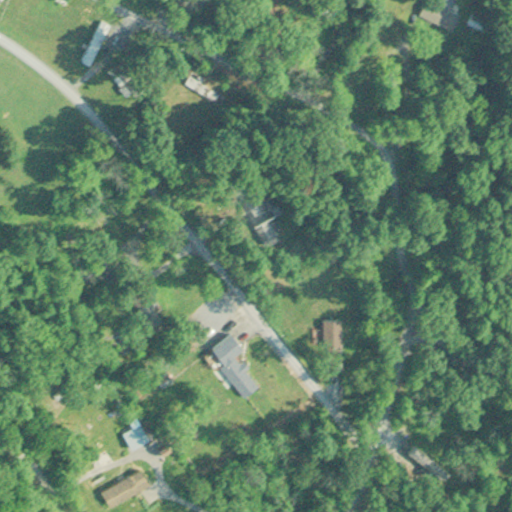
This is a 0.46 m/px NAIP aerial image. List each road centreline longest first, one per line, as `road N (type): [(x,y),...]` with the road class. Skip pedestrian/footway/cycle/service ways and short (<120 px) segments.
road 1 (residential): [(511,396),(470,352),(425,322),(390,162),(376,142),(352,121),(109,0)]
road 2 (residential): [(377,449),(77,90),(0,35)]
road 3 (residential): [(349,511),(425,322)]
